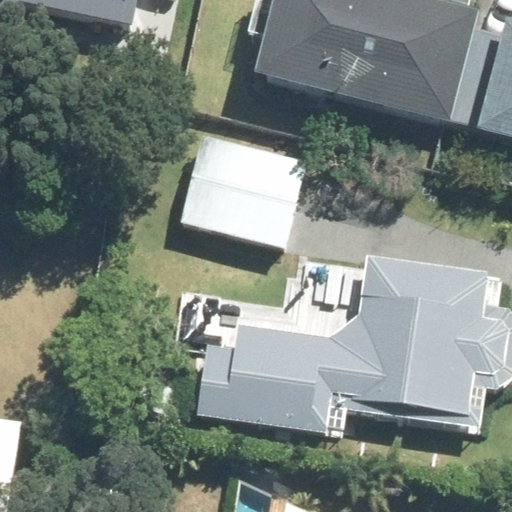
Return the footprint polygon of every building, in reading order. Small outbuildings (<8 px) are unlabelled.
[(65,0),(64,10),(136,25),(141,0),(65,0)] [(270,0),(252,74),(437,122),(443,123),(444,117),(467,26),(471,14),(443,8),(411,0),(270,0)] [(511,23),(501,21),(472,136),(511,146),(511,23)] [(313,180),(206,155),(186,241),(292,267),(313,180)] [(142,272),(149,244),(103,234),(97,262),(142,272)] [(511,327),(501,326),(505,302),(492,300),(493,296),(375,279),(365,337),(337,357),(247,343),(243,371),(216,366),(206,436),(334,454),(338,428),(485,450),(491,405),(507,409),(511,402),(511,327)] [(0,511),(3,511),(18,423),(0,420),(0,511)]
